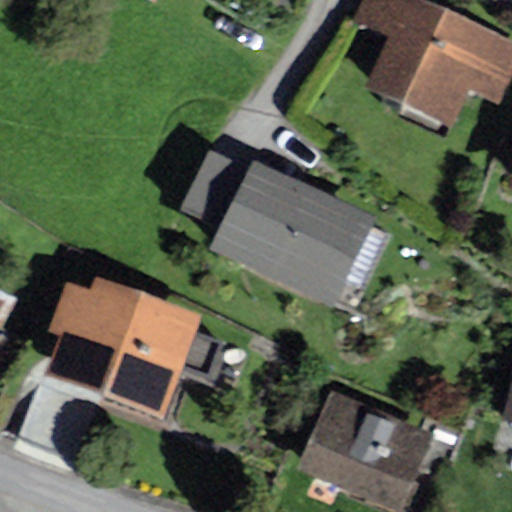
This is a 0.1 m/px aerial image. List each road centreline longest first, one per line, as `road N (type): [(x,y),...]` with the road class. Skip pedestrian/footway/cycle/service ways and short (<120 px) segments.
road 1 (residential): [(255,144),(323,0)]
road 2 (residential): [(0,468),(125,511)]
